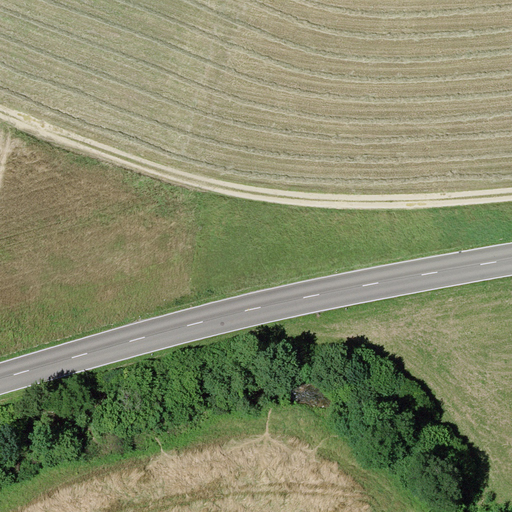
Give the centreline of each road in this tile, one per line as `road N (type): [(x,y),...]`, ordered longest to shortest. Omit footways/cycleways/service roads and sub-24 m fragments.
road 1 (secondary): [(511,259),(194,323),(0,379)]
road 2 (track): [(511,196),(328,204),(264,196),(195,182),(0,113)]
